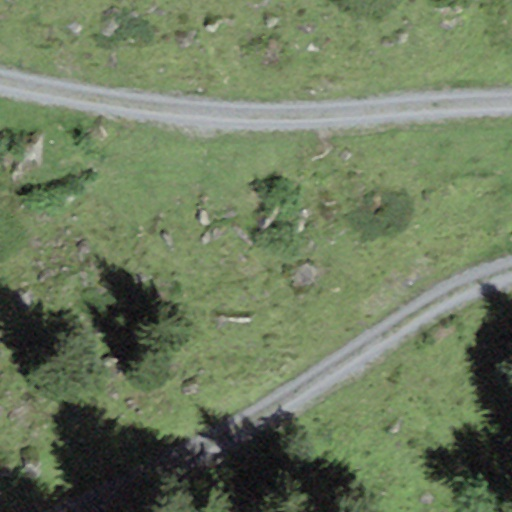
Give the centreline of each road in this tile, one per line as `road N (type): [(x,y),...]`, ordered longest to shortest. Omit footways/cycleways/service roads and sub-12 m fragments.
road 1 (track): [(0,82),(136,112),(310,121),(511,112)]
road 2 (track): [(511,278),(434,314),(290,412),(97,511)]
